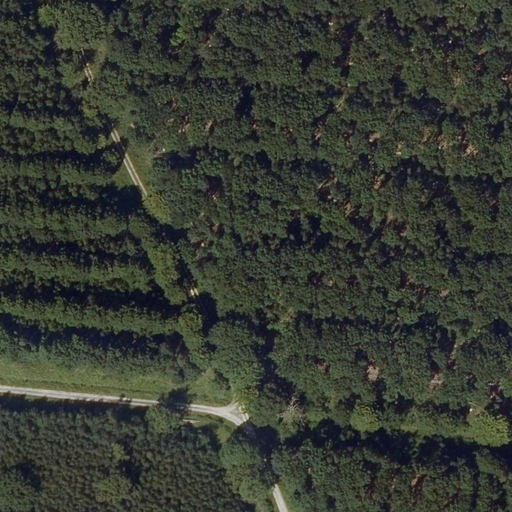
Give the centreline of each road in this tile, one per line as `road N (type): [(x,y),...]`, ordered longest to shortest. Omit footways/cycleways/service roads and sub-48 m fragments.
road 1 (track): [(288,511),(204,308),(120,140),(69,0)]
road 2 (track): [(511,440),(0,389)]
